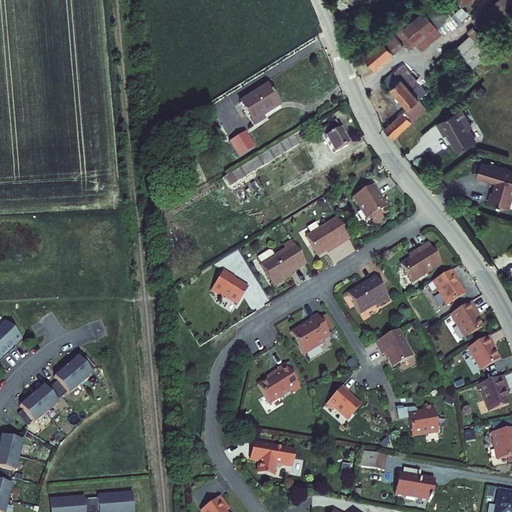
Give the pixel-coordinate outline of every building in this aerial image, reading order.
[(435,0),(424,10),(439,27),(465,4),(461,0),(435,0)] [(470,35),(479,45),(511,15),(511,0),(498,0),(490,8),(497,16),(485,26),(480,20),(474,25),(477,29),(470,35)] [(416,39),(422,46),(441,29),(439,27),(424,10),(405,26),(416,39)] [(368,58),(379,71),(416,39),(405,26),(368,58)] [(460,44),(476,62),(486,53),(479,45),(470,35),(460,44)] [(385,127),(392,139),(438,99),(430,90),(438,83),(413,55),(386,80),(410,106),(385,127)] [(270,79),(242,96),(256,118),(266,112),(263,108),(281,97),(270,79)] [(466,109),(441,124),(449,137),(454,134),(458,142),(457,143),(463,152),(480,142),(481,138),(475,129),(476,126),(466,109)] [(339,118),(323,127),(337,150),(352,141),(339,118)] [(175,129),(161,138),(164,144),(178,135),(175,129)] [(299,134),(238,171),(244,180),(304,143),(299,134)] [(491,200),(511,207),(511,203),(511,167),(492,161),(492,163),(485,160),(480,174),(499,180),(495,190),(494,190),(491,200)] [(386,222),(381,213),(390,208),(387,201),(385,202),(381,200),(379,198),(382,196),(374,183),(363,190),(364,192),(354,198),(358,205),(359,204),(368,220),(370,219),(376,228),(386,222)] [(336,249),(350,240),(337,219),(306,239),(318,258),(335,247),(336,249)] [(284,281),(282,279),(306,264),(293,243),(285,248),(286,250),(261,266),(274,287),(284,281)] [(417,256),(402,265),(413,285),(444,266),(431,244),(415,253),(417,256)] [(224,294),(238,303),(249,287),(235,278),(236,276),(225,268),(212,288),(223,296),(224,294)] [(468,296),(453,272),(430,286),(434,293),(439,291),(449,308),(468,296)] [(376,300),(377,302),(390,295),(377,273),(366,280),(349,291),(361,310),(376,300)] [(471,303),(450,315),(464,339),(482,328),(473,312),(476,310),(471,303)] [(305,354),(325,341),(323,338),(330,334),(328,331),(320,318),(318,314),(310,318),(311,320),(292,332),(305,354)] [(320,318),(328,331),(335,327),(327,314),(320,318)] [(23,337),(7,321),(0,328),(0,341),(10,352),(16,347),(14,345),(23,337)] [(392,368),(413,358),(399,331),(376,343),(382,356),(385,354),(392,368)] [(489,334),(468,347),(481,369),(499,358),(492,346),(495,344),(489,334)] [(10,352),(0,341),(0,358),(3,356),(5,358),(10,352)] [(79,355),(55,376),(58,380),(68,391),(70,393),(94,372),(92,370),(82,359),(79,355)] [(87,355),(82,359),(92,370),(97,366),(87,355)] [(292,392),(300,388),(285,363),(277,368),(278,369),(271,373),(272,374),(257,383),(268,403),(290,390),(292,392)] [(506,375),(483,383),(493,411),(511,405),(506,390),(511,388),(506,375)] [(68,391),(58,380),(53,384),(63,395),(68,391)] [(48,388),(58,400),(63,395),(53,384),(48,388)] [(45,385),(21,405),(24,409),(34,420),(36,422),(60,402),(58,400),(48,388),(45,385)] [(347,420),(360,405),(347,393),(348,392),(342,386),(325,405),(331,410),(334,407),(347,420)] [(411,438),(437,431),(430,405),(419,407),(420,411),(415,413),(415,411),(405,414),(411,438)] [(34,420),(24,409),(19,413),(29,424),(34,420)] [(10,429),(8,435),(23,439),(24,432),(10,429)] [(511,430),(492,434),(495,448),(498,447),(500,461),(508,459),(509,465),(511,464),(511,430)] [(18,470),(26,439),(23,439),(8,435),(4,434),(0,448),(0,465),(1,466),(15,469),(18,470)] [(278,449),(251,444),(248,459),(258,461),(256,474),(271,477),(273,469),(276,469),(282,466),(291,467),(293,452),(285,450),(286,449),(278,447),(278,449)] [(350,448),(348,463),(355,465),(358,450),(350,448)] [(358,450),(355,465),(387,469),(389,455),(358,450)] [(15,469),(1,466),(0,469),(0,472),(14,476),(15,469)] [(410,469),(408,475),(423,478),(424,471),(410,469)] [(0,472),(0,479),(12,482),(14,476),(0,472)] [(402,474),(398,495),(434,501),(438,480),(423,478),(408,475),(402,474)] [(7,511),(15,483),(12,482),(0,479),(0,511),(2,511),(7,511)] [(511,511),(511,491),(498,489),(493,511),(511,511)] [(102,511),(137,511),(136,491),(101,494),(101,496),(102,511)] [(52,499),(53,511),(88,511),(88,497),(87,495),(52,499)] [(88,511),(91,511),(102,511),(101,496),(88,497),(88,511)] [(226,511),(229,510),(219,497),(200,511),(226,511)]
